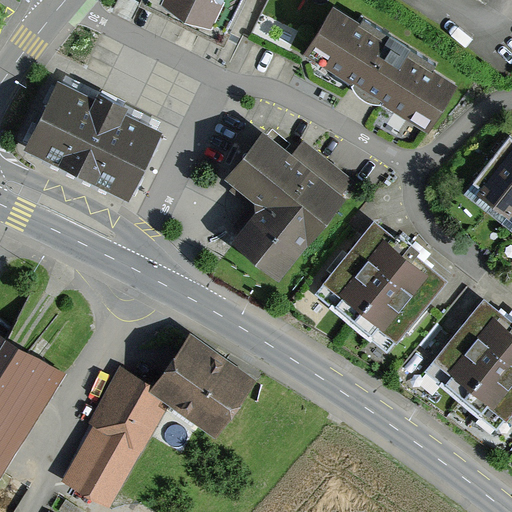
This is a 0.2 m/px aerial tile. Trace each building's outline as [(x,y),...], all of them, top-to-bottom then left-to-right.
[(161,0),(236,40),(257,0),(161,0)] [(464,74),(340,0),(338,0),(307,52),(432,127),(464,74)] [(25,143),(128,192),(160,127),(122,109),(127,99),(101,87),(98,94),(58,75),(25,143)] [(296,152),(264,126),(228,169),(263,198),(236,231),(278,266),(351,180),(304,142),(296,152)] [(511,181),(511,137),(471,188),(493,206),(511,181)] [(511,181),(493,206),(511,220),(511,181)] [(451,275),(375,214),(314,290),(390,350),(451,275)] [(511,409),(511,313),(485,292),(424,369),(498,428),(511,409)] [(0,470),(65,366),(0,325),(0,470)] [(155,382),(123,362),(65,455),(116,487),(170,402),(216,431),(253,371),(187,330),(155,382)]
